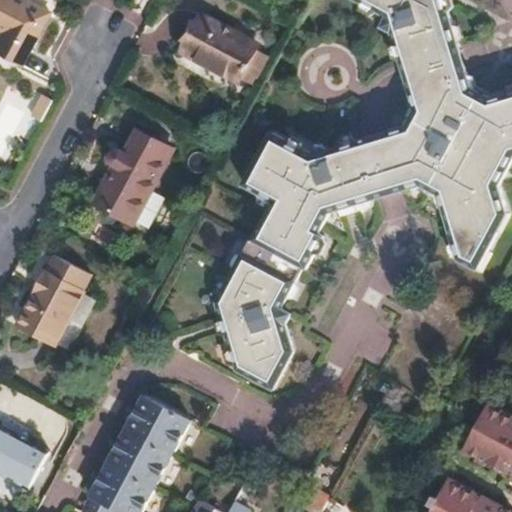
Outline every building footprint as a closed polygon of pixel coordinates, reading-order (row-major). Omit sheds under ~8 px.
[(27,0),(0,0),(0,27),(5,30),(0,40),(0,52),(23,65),(52,12),(27,0)] [(251,233),(215,301),(239,373),(276,392),(296,355),(285,326),(290,317),(280,311),(302,270),(307,273),(325,240),(319,238),(329,218),(356,210),(397,198),(420,191),(423,185),(442,195),(460,261),(479,271),(510,214),(501,187),(511,166),(511,96),(491,103),(488,110),(470,100),(473,95),(465,70),(443,0),(364,0),(390,14),(386,22),(395,27),(411,86),(419,114),(410,130),(406,129),(380,136),(332,150),(321,144),(316,152),(273,130),(245,182),(274,198),(254,234),(251,233)] [(205,16),(186,51),(241,79),(259,44),(205,16)] [(47,118),(54,101),(42,95),(34,113),(47,118)] [(117,167),(98,202),(134,222),(174,148),(138,129),(126,150),(119,147),(111,149),(109,157),(109,161),(117,167)] [(57,344),(71,318),(85,294),(93,278),(55,259),(20,324),(57,344)] [(85,294),(71,318),(84,325),(97,300),(85,294)] [(99,479),(92,491),(117,504),(130,511),(138,511),(155,483),(172,451),(192,416),(146,391),(139,404),(135,411),(127,426),(120,437),(117,446),(109,459),(103,470),(99,479)] [(135,411),(139,404),(132,401),(129,408),(135,411)] [(511,471),(511,414),(489,403),(466,447),(511,471)] [(1,421),(0,422),(0,466),(30,483),(49,449),(29,438),(30,435),(22,430),(21,433),(1,421)] [(117,446),(120,437),(114,434),(110,442),(117,446)] [(237,450),(230,463),(243,470),(250,457),(237,450)] [(99,479),(103,470),(96,467),(92,476),(99,479)] [(511,511),(449,478),(431,511),(511,511)] [(320,511),(321,510),(330,494),(321,489),(308,511),(320,511)] [(113,511),(117,504),(92,491),(84,505),(97,511),(113,511)] [(226,511),(200,498),(192,511),(226,511)] [(247,511),(249,509),(233,501),(226,511),(247,511)]
